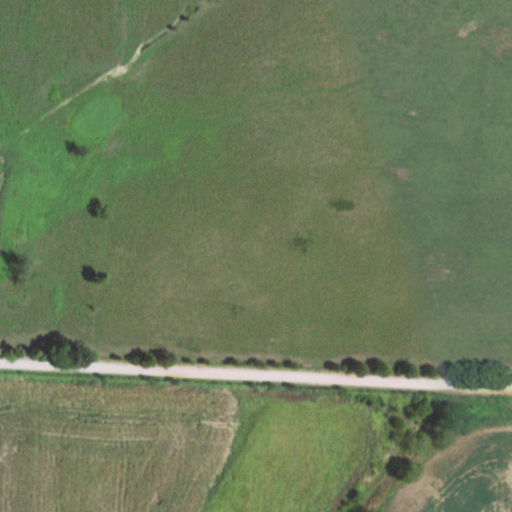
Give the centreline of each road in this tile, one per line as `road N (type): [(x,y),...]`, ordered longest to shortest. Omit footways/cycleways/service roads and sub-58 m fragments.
road 1 (residential): [(511,382),(0,356)]
road 2 (residential): [(125,30),(98,76),(0,148)]
